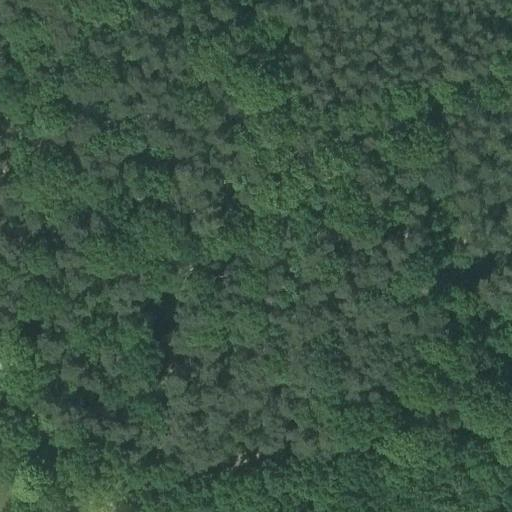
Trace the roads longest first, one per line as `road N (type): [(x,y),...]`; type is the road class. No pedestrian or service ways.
road 1 (track): [(85,492),(511,415)]
road 2 (track): [(97,511),(0,365)]
